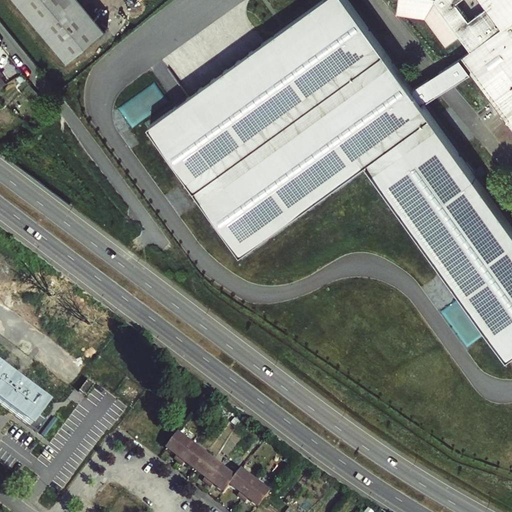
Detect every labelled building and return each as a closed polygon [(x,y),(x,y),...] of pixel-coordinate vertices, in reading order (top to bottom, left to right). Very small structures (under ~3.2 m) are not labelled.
[(109,28),(86,0),(21,0),(70,59),(109,28)] [(511,217),(350,0),(321,0),(148,122),(242,251),(371,154),(511,351),(511,217)] [(511,0),(396,0),(395,9),(426,14),(448,43),(458,36),(468,49),(459,56),(511,125),(511,0)] [(444,46),(448,43),(426,14),(395,9),(395,14),(423,18),(444,46)] [(0,403),(29,425),(45,404),(25,389),(27,386),(12,375),(10,378),(0,370),(0,403)] [(179,463),(192,445),(178,434),(166,449),(176,457),(174,459),(179,463)] [(195,471),(206,456),(192,445),(179,463),(183,466),(185,463),(195,471)] [(207,485),(221,467),(206,456),(195,471),(205,479),(203,481),(207,485)] [(230,486),(236,478),(221,467),(207,485),(212,488),(214,486),(224,493),(230,486)] [(241,471),(236,478),(230,486),(240,494),(238,497),(242,500),(256,482),(241,471)] [(259,508),(270,493),(256,482),(242,500),(246,504),(249,501),(259,508)]
